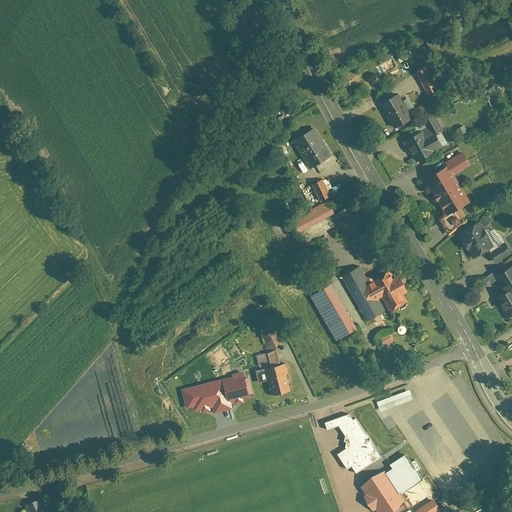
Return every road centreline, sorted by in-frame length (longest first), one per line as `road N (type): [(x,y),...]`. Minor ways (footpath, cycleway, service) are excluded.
road 1 (residential): [(471,356),(0,496)]
road 2 (tertiary): [(277,0),(322,98),(471,356)]
